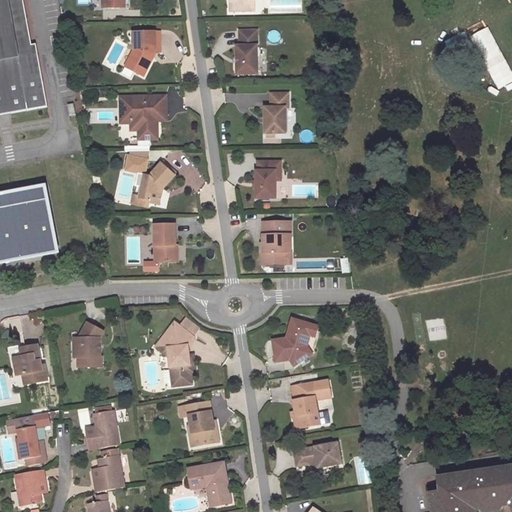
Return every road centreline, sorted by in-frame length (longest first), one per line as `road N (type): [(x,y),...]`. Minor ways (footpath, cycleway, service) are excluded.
road 1 (residential): [(190,0),(234,292)]
road 2 (residential): [(221,306),(180,290),(110,289),(0,304)]
road 3 (residential): [(238,318),(266,511)]
